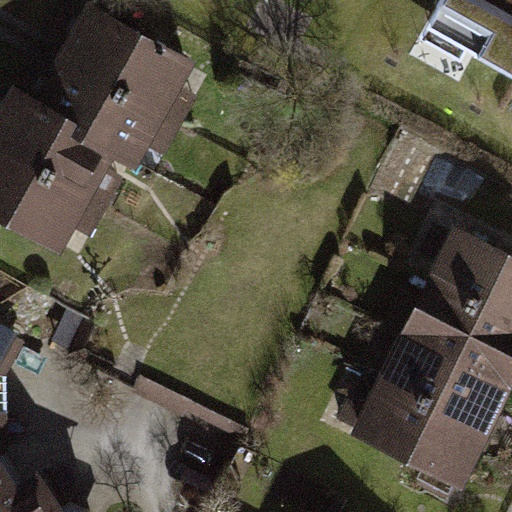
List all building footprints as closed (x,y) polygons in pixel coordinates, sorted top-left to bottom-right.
[(511,0),(437,0),(427,19),(511,66),(511,0)] [(83,7),(55,56),(160,114),(188,64),(83,7)] [(134,163),(160,114),(55,56),(29,107),(114,152),(134,163)] [(0,108),(0,148),(89,196),(114,152),(29,107),(7,95),(0,108)] [(0,222),(59,254),(89,196),(0,148),(0,222)] [(428,278),(511,319),(511,256),(453,228),(428,278)] [(403,328),(510,382),(511,378),(511,319),(428,278),(403,328)] [(378,379),(485,432),(510,382),(403,328),(378,379)] [(0,337),(0,387),(3,388),(26,352),(0,337)] [(353,429),(460,482),(485,432),(378,379),(353,429)] [(0,475),(0,511),(11,511),(32,498),(8,473),(0,475)] [(11,511),(44,511),(32,498),(11,511)]
